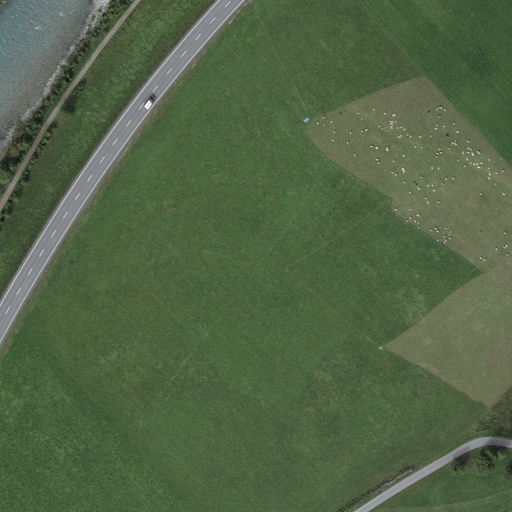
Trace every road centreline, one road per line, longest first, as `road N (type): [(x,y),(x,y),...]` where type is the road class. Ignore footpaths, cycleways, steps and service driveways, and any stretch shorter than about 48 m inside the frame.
road 1 (primary): [(232,0),(94,171),(0,324)]
road 2 (track): [(0,207),(60,106),(138,0)]
road 3 (track): [(511,445),(471,445),(359,511)]
